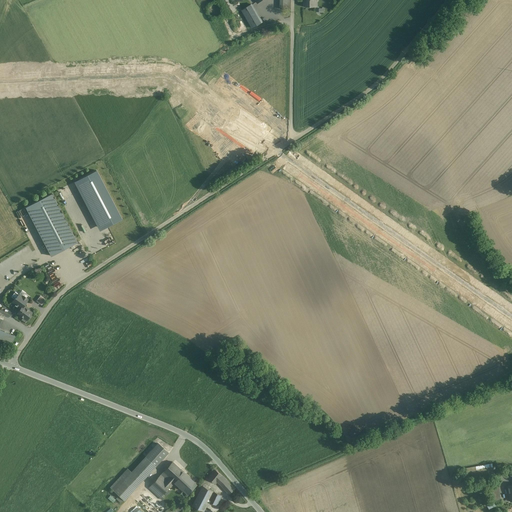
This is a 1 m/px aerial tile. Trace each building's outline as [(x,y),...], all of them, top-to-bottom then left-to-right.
[(241,7),(238,2),(234,3),(237,8),(228,13),(226,8),(233,4),(230,0),(219,0),(229,16),(237,11),(236,10),(241,7)] [(289,0),(280,0),(280,9),(290,9),(289,0)] [(233,4),(226,8),(228,13),(237,8),(234,3),(233,4)] [(251,4),(242,10),(252,28),(262,23),(251,4)] [(209,13),(210,15),(212,17),(215,18),(217,17),(220,16),(221,14),(222,11),(222,9),(220,7),(218,5),(215,5),(213,5),(211,6),(209,8),(209,11),(209,13)] [(252,28),(242,10),(236,14),(247,31),(252,28)] [(96,170),(74,182),(99,231),(122,219),(96,170)] [(52,194),(43,198),(38,201),(26,207),(51,256),(77,242),(52,194)] [(45,267),(54,282),(60,279),(51,263),(45,267)] [(24,297),(19,294),(16,298),(14,299),(12,302),(21,308),(23,305),(24,305),(28,300),(26,299),(27,298),(24,296),(24,297)] [(24,305),(23,305),(21,308),(18,313),(23,317),(22,320),(25,322),(27,320),(32,313),(26,308),(27,307),(24,305)] [(14,336),(0,330),(0,337),(11,343),(14,336)] [(163,440),(149,460),(159,467),(173,447),(163,440)] [(156,466),(145,457),(131,472),(125,480),(124,480),(135,489),(156,466)] [(197,485),(172,462),(163,472),(173,481),(188,495),(197,485)] [(127,469),(121,476),(125,480),(131,472),(127,469)] [(498,469),(458,476),(460,486),(500,479),(498,469)] [(226,478),(215,470),(208,478),(216,484),(218,482),(229,494),(235,489),(226,478)] [(163,472),(149,487),(162,500),(165,497),(163,495),(170,487),(168,486),(173,481),(163,472)] [(125,480),(121,476),(111,488),(125,501),(135,489),(124,480),(125,480)] [(214,492),(203,486),(201,490),(212,495),(214,492)] [(498,487),(492,488),(495,499),(503,497),(502,492),(499,492),(498,487)] [(201,490),(193,506),(196,507),(204,511),(209,502),(217,506),(222,496),(214,492),(212,495),(201,490)] [(155,500),(152,504),(143,497),(138,502),(150,511),(161,511),(165,508),(155,500)] [(172,511),(168,508),(165,511),(177,511),(182,507),(183,506),(180,503),(172,511)]
